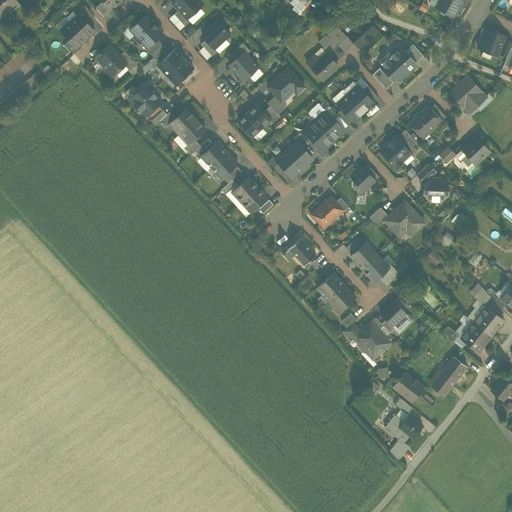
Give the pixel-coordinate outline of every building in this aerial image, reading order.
[(0,0),(0,19),(11,10),(9,8),(18,1),(17,0),(0,0)] [(119,2),(121,0),(120,0),(101,0),(103,1),(110,9),(110,8),(118,1),(119,2)] [(178,10),(186,18),(187,18),(202,4),(199,0),(174,0),(172,3),(178,10)] [(289,0),(290,0),(300,9),(308,0),(289,0)] [(439,0),(436,5),(440,7),(439,9),(440,12),(443,14),(446,13),(452,17),(461,0),(439,0)] [(9,8),(11,10),(20,3),(18,1),(9,8)] [(95,8),(103,16),(111,10),(110,8),(110,9),(103,1),(95,8)] [(79,10),(87,19),(91,15),(83,6),(79,10)] [(174,14),(184,26),(190,21),(187,18),(186,18),(178,10),(174,14)] [(79,14),(69,22),(85,39),(94,31),(79,14)] [(179,30),(184,26),(174,14),(169,19),(179,30)] [(146,46),(147,47),(156,38),(161,34),(145,16),(131,29),(135,34),(134,35),(141,43),(142,42),(146,46)] [(347,35),(358,47),(359,46),(364,41),(366,42),(372,37),(370,36),(376,31),(376,30),(365,18),(347,35)] [(206,39),(214,48),(229,34),(217,21),(210,27),(210,26),(204,32),(205,32),(202,35),(206,39)] [(75,48),(85,39),(69,22),(60,31),(75,48)] [(189,37),(196,30),(192,25),(185,32),(189,37)] [(336,25),(327,33),(338,45),(347,37),(336,25)] [(129,40),(134,35),(135,34),(131,29),(128,27),(122,32),(129,40)] [(492,54),(497,56),(498,54),(504,39),(505,36),(499,34),(497,34),(493,33),(492,31),(486,28),(478,48),(483,50),(480,56),(490,60),(492,54)] [(329,53),(338,45),(327,33),(318,41),(323,47),(329,53)] [(145,48),(153,57),(162,49),(164,47),(156,38),(147,47),(146,46),(145,48)] [(203,47),(211,56),(217,51),(214,48),(206,39),(200,44),(203,47)] [(498,54),(506,57),(510,48),(511,43),(511,42),(504,39),(498,54)] [(229,55),(233,60),(235,59),(236,59),(243,52),(246,54),(249,51),(242,43),(229,55)] [(109,72),(112,75),(124,65),(126,63),(119,56),(109,45),(95,57),(103,65),(103,68),(106,72),(109,72)] [(211,56),(203,47),(199,50),(207,60),(211,56)] [(323,47),(313,56),(317,60),(325,53),(327,55),(329,53),(323,47)] [(407,54),(415,63),(423,55),(415,47),(407,54)] [(26,60),(30,57),(23,48),(19,52),(26,60)] [(511,58),(511,48),(510,48),(506,57),(503,65),(509,67),(511,63),(510,63),(511,58)] [(148,61),(154,68),(157,65),(157,64),(167,55),(162,49),(153,57),(148,61)] [(157,65),(175,84),(193,69),(175,49),(167,55),(157,64),(157,65)] [(124,65),(129,70),(136,64),(124,51),(119,56),(126,63),(124,65)] [(398,78),(400,80),(414,67),(413,65),(415,63),(407,54),(404,51),(396,51),(391,55),(388,52),(378,62),(381,64),(380,66),(381,67),(392,79),(394,77),(398,78)] [(22,64),(26,60),(19,52),(14,56),(22,64)] [(246,54),(243,52),(236,59),(235,59),(233,60),(229,65),(243,80),(253,72),(251,70),(256,65),(246,54)] [(306,62),(322,80),(337,66),(327,55),(325,53),(317,60),(313,56),(306,62)] [(17,68),(22,64),(14,56),(10,59),(17,68)] [(13,71),(17,68),(10,59),(6,63),(13,71)] [(9,75),(13,71),(6,63),(2,67),(9,75)] [(0,73),(5,79),(9,75),(2,67),(0,68),(0,73)] [(372,74),(385,88),(392,83),(392,79),(381,67),(372,74)] [(275,95),(281,102),(282,101),(280,99),(285,94),(287,97),(294,90),(297,94),(304,87),(287,68),(267,86),(275,95)] [(43,81),(47,77),(40,69),(36,72),(43,81)] [(39,84),(43,81),(36,72),(31,76),(39,84)] [(34,88),(39,84),(31,76),(27,80),(34,88)] [(463,107),(468,113),(475,106),(486,97),(485,96),(477,87),(474,87),(471,83),(471,81),(467,76),(449,92),(461,105),(461,104),(463,106),(463,107)] [(30,92),(34,88),(27,80),(23,83),(30,92)] [(26,95),(30,92),(23,83),(19,87),(26,95)] [(141,109),(147,116),(158,105),(162,102),(144,83),(129,96),(135,103),(133,104),(139,111),(141,109)] [(357,85),(347,94),(363,112),(374,103),(373,102),(362,90),(357,85)] [(362,90),(373,102),(378,97),(367,85),(362,90)] [(22,99),(26,95),(19,87),(15,90),(22,99)] [(17,102),(22,99),(15,90),(10,94),(17,102)] [(13,106),(17,102),(10,94),(6,98),(13,106)] [(353,122),(363,112),(347,94),(337,104),(341,109),(352,121),(353,122)] [(475,106),(479,111),(493,99),(488,94),(485,96),(486,97),(475,106)] [(267,103),(270,106),(278,114),(286,106),(282,101),(281,102),(275,95),(267,103)] [(9,110),(13,106),(6,98),(2,101),(9,110)] [(5,113),(9,110),(2,101),(0,102),(0,107),(2,110),(5,113)] [(313,118),(323,108),(318,103),(308,112),(313,118)] [(429,108),(441,121),(445,117),(434,104),(429,108)] [(155,125),(159,120),(167,114),(158,105),(147,116),(155,125)] [(238,121),(252,136),(269,120),(263,112),(256,105),(238,121)] [(334,120),(338,116),(336,114),(337,113),(329,105),(324,110),(326,112),(326,111),(334,120)] [(279,116),(278,114),(270,106),(263,112),(269,120),(272,123),(279,116)] [(417,134),(420,134),(425,130),(428,133),(441,121),(429,108),(428,107),(410,123),(415,129),(415,132),(417,134)] [(169,124),(178,134),(195,119),(186,108),(175,118),(169,124)] [(341,109),(337,113),(336,114),(338,116),(347,125),(352,121),(341,109)] [(321,113),(314,119),(333,140),(343,130),(334,120),(326,111),(326,112),(325,113),(321,113)] [(169,112),(167,114),(159,120),(166,128),(169,124),(175,118),(169,112)] [(205,129),(195,119),(178,134),(187,144),(188,144),(194,139),(205,129)] [(322,150),(333,140),(314,119),(306,126),(306,130),(305,131),(304,131),(312,140),(322,150)] [(303,129),(298,133),(308,144),(312,140),(304,131),(305,131),(303,129)] [(408,142),(412,146),(416,142),(405,130),(397,138),(404,146),(408,142)] [(308,144),(298,133),(293,138),(296,141),(303,148),(308,144)] [(380,151),(397,169),(402,164),(402,160),(410,153),(404,146),(397,138),(395,136),(380,151)] [(461,159),(468,166),(473,162),(475,164),(489,151),(475,136),(461,149),(466,154),(461,159)] [(200,146),(195,150),(199,155),(212,143),(208,138),(200,146)] [(184,147),(190,154),(195,150),(200,146),(194,139),(188,144),(187,144),(184,147)] [(200,156),(211,167),(227,153),(221,146),(222,146),(217,141),(200,156)] [(288,148),(286,150),(302,168),(312,159),(303,148),(296,141),(294,143),(291,143),(288,146),(288,148)] [(410,153),(414,153),(416,151),(412,146),(408,142),(404,146),(410,153)] [(438,154),(446,163),(453,157),(456,154),(447,146),(438,154)] [(466,154),(461,149),(456,154),(453,157),(457,158),(459,160),(461,159),(466,154)] [(292,178),(302,168),(286,150),(283,153),(281,153),(278,155),(278,158),(276,159),(275,160),(284,169),(292,178)] [(498,155),(493,150),(488,155),(493,160),(498,155)] [(232,159),(227,153),(211,167),(221,179),(238,163),(233,158),(232,159)] [(414,158),(410,153),(402,160),(406,165),(414,158)] [(268,161),(279,173),(284,169),(275,160),(276,159),(273,156),(268,161)] [(428,172),(432,172),(434,170),(428,163),(424,167),(428,172)] [(351,177),(357,171),(352,165),(341,175),(347,181),(351,177)] [(363,169),(374,181),(378,176),(367,165),(363,169)] [(237,166),(224,178),(228,183),(241,171),(237,166)] [(362,188),(363,190),(374,181),(363,169),(362,167),(357,171),(351,177),(355,180),(353,182),(353,186),(356,189),(360,190),(362,188)] [(411,167),(406,172),(411,178),(416,173),(411,167)] [(416,174),(420,179),(428,172),(424,167),(416,174)] [(436,172),(434,170),(432,172),(428,172),(420,179),(424,183),(431,177),(436,172)] [(231,192),(241,202),(258,187),(256,184),(255,185),(252,182),(247,177),(238,186),(231,192)] [(430,201),(440,201),(443,199),(447,195),(448,185),(441,177),(431,177),(424,183),(424,184),(423,194),(427,198),(430,201)] [(221,190),(225,194),(236,184),(232,180),(221,190)] [(236,206),(241,202),(231,192),(238,186),(236,184),(225,194),(236,206)] [(260,189),(258,187),(241,202),(250,213),(266,198),(262,193),(259,190),(260,189)] [(461,195),(456,190),(451,194),(457,199),(461,195)] [(365,195),(356,195),(356,204),(365,204),(365,195)] [(311,214),(324,228),(344,210),(343,210),(336,202),(330,196),(311,214)] [(336,202),(343,210),(348,206),(340,198),(336,202)] [(259,209),(263,213),(273,204),(268,199),(259,209)] [(399,236),(406,230),(409,226),(414,232),(424,222),(404,201),(388,216),(384,220),(399,236)] [(241,202),(236,206),(246,216),(250,213),(241,202)] [(369,217),(378,226),(384,220),(388,216),(380,207),(369,217)] [(451,221),(458,227),(465,217),(460,212),(458,215),(457,214),(451,221)] [(374,224),(369,219),(363,224),(368,229),(374,224)] [(410,235),(414,232),(409,226),(406,230),(410,235)] [(345,231),(338,237),(341,240),(348,235),(345,231)] [(447,232),(440,241),(448,246),(454,237),(447,232)] [(294,255),(304,265),(316,255),(300,237),(288,248),(289,249),(294,255)] [(345,247),(352,255),(363,245),(356,237),(345,247)] [(350,256),(361,268),(376,254),(365,243),(363,245),(352,255),(350,256)] [(288,260),(294,255),(289,249),(283,254),(288,260)] [(441,257),(432,250),(426,258),(435,265),(441,257)] [(381,260),(376,254),(361,268),(373,281),(378,277),(388,268),(387,266),(381,260)] [(387,254),(381,260),(387,266),(388,267),(391,265),(394,262),(387,254)] [(475,254),(470,261),(475,265),(480,258),(475,254)] [(319,264),(315,259),(306,267),(310,272),(319,264)] [(378,277),(386,286),(393,279),(398,273),(391,265),(388,267),(387,266),(388,268),(378,277)] [(305,276),(300,271),(295,275),(300,280),(305,276)] [(316,278),(311,272),(305,278),(310,283),(316,278)] [(322,294),(328,300),(344,285),(333,273),(317,288),(322,294)] [(496,295),(501,299),(511,286),(506,282),(496,295)] [(473,296),(480,287),(477,283),(469,292),(473,296)] [(355,297),(344,285),(328,300),(334,307),(340,303),(344,307),(355,297)] [(508,305),(511,307),(511,287),(511,286),(501,299),(506,303),(508,305)] [(477,299),(483,304),(490,296),(485,292),(480,287),(473,296),(477,299)] [(490,296),(491,298),(494,294),(490,288),(485,292),(490,296)] [(322,305),(328,300),(322,294),(317,299),(322,305)] [(496,295),(494,294),(491,298),(502,309),(506,303),(501,299),(496,295)] [(394,300),(402,309),(406,305),(398,296),(394,300)] [(467,317),(472,321),(478,314),(485,305),(483,304),(477,299),(472,305),(475,307),(467,317)] [(385,320),(391,326),(405,313),(394,300),(380,313),(385,320)] [(340,303),(334,307),(338,312),(344,307),(340,303)] [(481,316),(475,324),(488,335),(494,327),(496,329),(504,319),(486,305),(485,305),(478,314),(481,316)] [(341,322),(346,328),(352,323),(356,319),(350,313),(341,322)] [(412,321),(405,313),(391,326),(394,329),(394,328),(398,333),(412,321)] [(466,328),(472,321),(467,317),(463,314),(459,320),(462,323),(454,332),(458,335),(460,336),(466,328)] [(478,314),(472,321),(475,324),(481,316),(478,314)] [(371,321),(379,330),(383,326),(381,324),(375,317),(371,321)] [(383,326),(389,333),(394,329),(391,326),(385,320),(381,324),(383,326)] [(364,350),(369,355),(373,352),(378,352),(390,342),(385,337),(379,330),(371,321),(360,331),(353,338),(359,343),(359,346),(363,351),(364,350)] [(427,326),(421,321),(416,327),(422,332),(427,326)] [(490,336),(488,335),(475,324),(472,321),(466,328),(469,331),(462,339),(472,346),(476,350),(482,342),(484,343),(490,336)] [(360,331),(352,323),(346,328),(342,332),(348,338),(353,338),(360,331)] [(383,326),(379,330),(385,337),(389,333),(383,326)] [(442,333),(453,341),(458,335),(454,332),(447,327),(442,333)] [(460,336),(462,339),(469,331),(466,328),(460,336)] [(460,336),(458,335),(453,341),(467,352),(472,346),(462,339),(460,336)] [(369,355),(364,350),(363,351),(361,353),(373,366),(376,363),(372,358),(369,355)] [(428,385),(443,397),(467,366),(452,354),(428,385)] [(387,367),(377,368),(379,379),(389,377),(387,367)] [(391,386),(411,402),(423,387),(404,371),(391,386)] [(508,394),(511,396),(511,384),(503,377),(492,391),(503,400),(508,394)] [(364,386),(368,390),(368,389),(375,382),(371,378),(364,386)] [(380,386),(375,382),(368,389),(373,394),(380,386)] [(400,410),(406,414),(411,408),(399,398),(394,405),(400,410)] [(498,406),(510,415),(511,412),(511,401),(509,399),(505,404),(502,401),(498,406)] [(403,422),(408,416),(406,414),(400,410),(395,416),(403,422)] [(408,416),(403,422),(399,427),(410,435),(412,438),(422,426),(408,415),(408,416)] [(403,443),(410,435),(399,427),(403,422),(395,416),(385,428),(398,439),(403,443)] [(388,452),(397,461),(407,448),(402,444),(403,443),(398,439),(388,452)]
